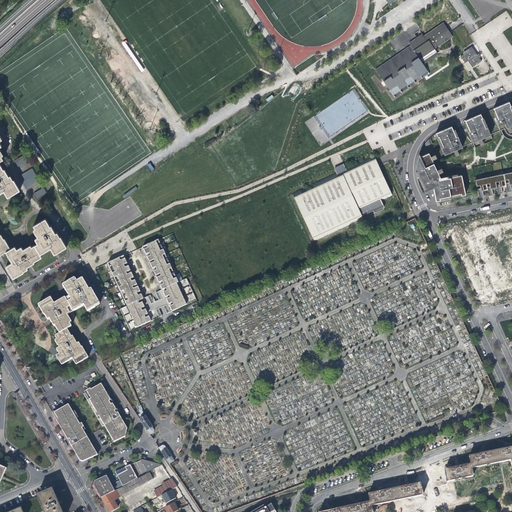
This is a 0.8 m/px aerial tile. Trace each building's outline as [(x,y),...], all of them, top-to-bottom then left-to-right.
[(450,41),(454,38),(448,29),(445,24),(427,37),(424,38),(423,36),(410,45),(411,47),(376,71),(394,97),(401,92),(400,91),(407,86),(408,87),(415,83),(414,81),(425,74),(428,72),(424,66),(437,57),(434,52),(450,41)] [(472,47),(459,56),(469,70),(482,61),(472,47)] [(511,105),(511,106),(509,102),(494,109),(495,112),(494,113),(495,117),(497,120),(498,124),(504,121),(507,129),(507,128),(509,133),(511,131),(511,129),(511,127),(511,126),(511,105)] [(483,118),(481,114),(466,121),(467,124),(465,125),(468,132),(473,143),(491,135),(491,134),(488,127),(484,118),(483,118)] [(454,130),(452,127),(436,133),(438,138),(437,138),(442,147),(445,155),(454,151),(458,150),(463,147),(458,136),(455,129),(454,130)] [(434,163),(433,160),(437,158),(436,155),(431,157),(429,153),(421,157),(420,154),(419,156),(418,159),(417,163),(417,166),(417,168),(418,171),(417,172),(417,174),(424,188),(425,192),(432,190),(432,192),(434,195),(435,195),(436,201),(441,200),(452,197),(462,195),(466,194),(464,186),(463,181),(462,175),(458,176),(458,174),(449,176),(441,177),(439,174),(443,172),(442,168),(437,170),(434,163)] [(22,154),(13,159),(16,165),(25,160),(22,154)] [(337,172),(293,193),(314,241),(364,218),(362,215),(368,212),(368,213),(371,214),(378,211),(379,209),(376,203),(393,195),(379,166),(378,162),(374,155),(346,168),(345,164),(343,164),(336,167),(336,169),(337,172)] [(0,167),(0,194),(4,192),(7,198),(19,192),(13,181),(12,182),(9,177),(8,178),(6,175),(4,171),(2,171),(0,167)] [(29,167),(17,174),(25,186),(37,180),(29,167)] [(511,172),(503,174),(506,186),(511,185),(511,184),(511,172)] [(506,186),(503,174),(494,176),(497,188),(502,187),(503,187),(506,186)] [(494,176),(485,178),(488,190),(492,189),(493,189),(497,188),(494,176)] [(488,190),(485,178),(475,180),(476,184),(477,186),(480,186),(481,191),(483,191),(484,191),(488,190)] [(137,186),(124,194),(126,197),(139,188),(137,186)] [(41,187),(32,191),(36,198),(45,194),(41,187)] [(415,218),(399,225),(402,231),(411,227),(412,229),(419,226),(415,218)] [(37,245),(35,246),(39,255),(51,248),(54,254),(66,247),(60,238),(59,238),(56,234),(55,234),(53,230),(50,227),(49,228),(45,220),(33,227),(35,230),(33,231),(38,239),(35,240),(37,245)] [(0,255),(5,253),(9,250),(3,240),(2,240),(0,236),(0,255)] [(163,289),(179,282),(176,275),(173,268),(170,261),(167,254),(163,247),(160,239),(144,247),(147,254),(150,253),(152,256),(148,257),(154,268),(157,267),(158,269),(155,271),(160,282),(163,281),(165,284),(161,285),(163,289)] [(14,248),(9,250),(5,253),(11,264),(6,267),(13,279),(23,273),(22,272),(27,269),(26,268),(30,265),(34,263),(33,262),(41,257),(39,255),(35,246),(31,249),(30,247),(22,251),(20,248),(16,251),(14,248)] [(128,306),(144,298),(142,294),(139,295),(138,293),(141,291),(136,280),(133,281),(132,278),(135,277),(129,266),(126,267),(125,264),(128,263),(124,256),(109,263),(112,271),(115,277),(119,285),(122,292),(125,299),(128,306)] [(188,278),(179,282),(163,289),(155,293),(159,300),(154,303),(150,295),(144,298),(128,306),(121,309),(131,330),(163,315),(160,308),(165,306),(168,313),(198,300),(188,278)] [(68,297),(64,299),(72,312),(83,305),(87,311),(99,304),(90,289),(88,291),(85,285),(81,279),(76,282),(74,279),(62,286),(68,297)] [(72,312),(64,299),(64,298),(53,304),(49,298),(48,299),(38,305),(44,316),(45,315),(48,320),(49,319),(54,326),(55,326),(60,334),(66,330),(68,329),(71,327),(69,324),(71,323),(66,315),(72,312)] [(66,330),(60,334),(55,336),(57,339),(55,341),(59,348),(56,350),(59,355),(56,356),(59,361),(61,365),(72,359),(76,365),(88,358),(82,348),(81,349),(78,344),(76,345),(75,342),(74,340),(72,337),(71,338),(66,330)] [(113,440),(123,435),(127,428),(118,412),(117,412),(116,413),(114,410),(116,409),(112,403),(110,399),(101,383),(87,391),(91,398),(89,400),(93,407),(96,412),(100,419),(105,426),(113,440)] [(83,462),(97,455),(86,436),(83,431),(79,424),(76,418),(72,412),(68,405),(58,410),(54,413),(71,442),(69,443),(74,451),(80,461),(83,462)] [(69,443),(71,442),(54,413),(58,410),(58,409),(52,413),(65,436),(69,443)] [(153,433),(153,431),(144,417),(139,420),(149,435),(153,433)] [(511,459),(511,447),(511,448),(510,447),(505,445),(503,449),(494,451),(497,463),(511,460),(511,459)] [(166,460),(171,457),(166,449),(161,452),(166,460)] [(497,463),(494,451),(486,453),(479,450),(477,455),(469,456),(471,464),(472,469),(497,463)] [(173,460),(171,457),(166,460),(168,463),(171,468),(175,465),(172,461),(173,460)] [(447,484),(454,482),(473,478),(472,469),(471,464),(462,466),(459,463),(456,465),(456,466),(452,466),(444,468),(447,484)] [(126,471),(117,476),(122,486),(137,479),(130,465),(125,468),(126,471)] [(111,493),(101,498),(106,507),(109,511),(110,511),(117,508),(113,501),(120,497),(120,496),(152,479),(149,473),(117,490),(114,491),(111,493)] [(106,477),(95,482),(94,485),(96,489),(97,491),(101,498),(111,493),(114,491),(106,477)] [(161,484),(162,486),(166,493),(177,487),(171,479),(161,484)] [(404,501),(423,497),(422,489),(420,483),(412,485),(410,482),(407,484),(403,485),(394,486),(397,502),(404,501)] [(157,498),(166,493),(162,486),(153,491),(157,498)] [(391,504),(397,502),(394,486),(387,487),(384,487),(375,493),(368,494),(370,502),(371,508),(391,504)] [(183,496),(177,488),(170,492),(173,497),(176,500),(183,496)] [(62,511),(59,505),(53,490),(38,496),(39,499),(39,500),(42,507),(42,506),(44,511),(62,511)] [(345,511),(371,511),(371,508),(370,502),(361,504),(358,501),(352,506),(344,508),(345,511)] [(180,511),(179,510),(178,511),(176,507),(174,503),(164,509),(166,511),(180,511)]
